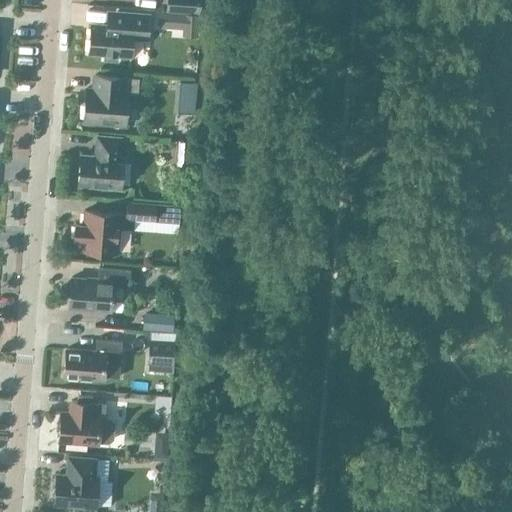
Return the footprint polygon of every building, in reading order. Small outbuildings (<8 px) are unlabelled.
[(199,0),(167,0),(167,9),(199,11),(199,0)] [(107,25),(91,23),(89,54),(105,55),(104,60),(117,61),(118,56),(131,57),(132,38),(147,39),(149,14),(108,11),(107,25)] [(161,12),(160,29),(174,30),(175,13),(161,12)] [(86,89),(83,122),(125,125),(128,93),(138,94),(139,79),(95,75),(94,90),(86,89)] [(96,150),(98,150),(97,156),(81,155),(79,185),(121,188),(124,158),(119,158),(121,137),(97,135),(96,150)] [(177,206),(128,202),(127,214),(121,214),(85,211),(84,225),(76,224),(74,240),(82,241),(82,250),(117,253),(120,227),(133,229),(134,219),(176,222),(177,206)] [(69,308),(111,311),(113,281),(129,282),(130,270),(98,267),(97,279),(71,277),(69,308)] [(174,314),(144,312),(143,328),(173,331),(174,314)] [(175,333),(151,331),(149,361),(173,363),(175,333)] [(64,377),(103,380),(104,376),(119,377),(122,341),(96,339),(95,351),(66,349),(64,377)] [(61,412),(58,440),(109,444),(114,438),(115,422),(111,417),(104,417),(105,404),(92,403),(71,401),(71,402),(77,402),(76,414),(61,412)] [(67,470),(68,470),(67,475),(56,474),(54,504),(96,507),(98,477),(94,477),(96,459),(68,456),(67,470)] [(152,501),(151,511),(165,511),(165,502),(152,501)]
